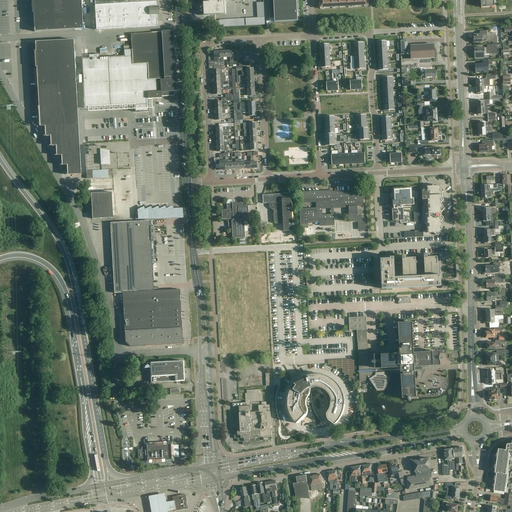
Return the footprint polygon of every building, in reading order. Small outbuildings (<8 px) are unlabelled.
[(30,0),(31,12),(33,12),(34,32),(35,32),(83,29),(81,0),(30,0)] [(94,0),(96,30),(131,28),(157,27),(156,14),(155,14),(154,9),(156,9),(155,2),(154,0),(94,0)] [(209,0),(210,2),(209,2),(206,2),(204,2),(204,16),(211,15),(225,15),(225,2),(245,1),(244,0),(209,0)] [(269,0),(270,18),(275,18),(275,22),(298,21),(297,11),(300,11),(299,11),(298,0),(269,0)] [(336,0),(319,0),(320,8),(336,7),(336,0)] [(257,3),(258,18),(219,20),(220,27),(265,25),(264,2),(257,3)] [(131,34),(131,45),(132,49),(133,64),(148,63),(149,80),(160,79),(161,92),(176,91),(175,79),(172,31),(160,32),(131,34)] [(474,43),(482,42),(482,39),(487,39),(487,31),(481,31),(481,34),(474,34),(474,43)] [(81,174),(74,59),(73,40),(35,42),(40,126),(45,126),(45,136),(50,136),(51,146),(56,146),(56,156),(61,155),(62,165),(67,165),(67,175),(81,174)] [(435,58),(434,45),(411,46),(411,47),(408,47),(408,41),(401,41),(402,69),(433,67),(432,58),(435,58)] [(484,48),(474,48),(475,55),(476,57),(476,59),(485,58),(485,54),(497,54),(496,44),(487,45),(487,48),(484,48)] [(162,98),(161,93),(161,92),(160,79),(149,80),(148,63),(133,64),(132,49),(131,45),(123,46),(124,56),(99,57),(99,54),(88,55),(89,58),(82,58),(82,66),(84,108),(108,107),(116,107),(134,106),(134,108),(135,112),(149,112),(148,104),(148,99),(162,98)] [(483,65),(478,65),(475,65),(476,72),(480,71),(480,73),(484,72),(484,68),(489,67),(489,64),(492,64),(492,61),(495,61),(495,60),(488,60),(488,61),(483,62),(483,65)] [(213,70),(214,76),(223,76),(222,70),(224,70),(224,66),(221,66),(217,66),(217,70),(213,70)] [(476,86),(476,87),(486,86),(490,86),(489,80),(490,80),(490,79),(495,79),(495,75),(486,76),(486,79),(476,80),(476,83),(475,83),(475,86),(476,86)] [(407,79),(402,79),(403,87),(411,86),(410,81),(407,82),(407,79)] [(424,96),(436,95),(436,94),(437,94),(437,92),(436,92),(436,88),(425,89),(425,86),(415,86),(415,92),(424,92),(424,93),(424,95),(424,96)] [(486,86),(476,87),(477,94),(478,95),(480,95),(480,93),(484,93),(484,89),(486,89),(486,86)] [(477,104),(478,108),(487,107),(487,104),(490,104),(489,101),(502,100),(502,96),(493,97),(487,97),(487,100),(484,100),(484,101),(477,101),(477,102),(476,102),(476,105),(477,104)] [(487,107),(478,108),(478,114),(479,116),(481,115),(481,114),(488,114),(487,107)] [(493,128),(479,129),(479,136),(480,136),(482,136),(482,135),(486,135),(486,131),(493,131),(493,128)] [(487,141),(487,145),(479,145),(480,152),(481,152),(481,153),(485,153),(485,152),(488,151),(488,150),(492,150),(492,146),(493,146),(493,141),(487,141)] [(227,145),(224,145),(217,146),(218,152),(224,151),(224,154),(230,153),(230,151),(227,151),(227,145)] [(108,170),(113,170),(118,170),(117,153),(109,153),(109,152),(101,150),(100,146),(88,146),(88,147),(85,147),(86,179),(108,178),(108,170)] [(440,151),(440,147),(424,148),(424,155),(432,155),(432,158),(437,158),(437,155),(440,155),(440,154),(441,154),(441,151),(440,151)] [(511,184),(510,184),(510,180),(510,175),(504,176),(504,180),(503,180),(504,185),(508,185),(508,193),(511,193),(511,184)] [(280,180),(271,180),(271,190),(280,191),(280,180)] [(440,191),(440,189),(440,186),(427,186),(428,190),(426,190),(424,189),(422,191),(423,206),(422,207),(422,220),(423,220),(424,224),(427,224),(427,223),(428,223),(428,224),(442,223),(441,223),(440,218),(442,218),(442,216),(442,214),(441,208),(443,208),(443,204),(441,204),(441,199),(442,199),(442,195),(442,193),(442,191),(440,191)] [(392,206),(394,206),(403,205),(414,205),(414,198),(412,198),(412,187),(394,188),(394,199),(392,199),(392,206)] [(325,191),(325,192),(322,192),(322,191),(322,192),(301,193),(302,202),(302,201),(307,200),(308,202),(316,201),(316,208),(300,209),(301,226),(308,226),(308,222),(315,222),(315,220),(320,220),(320,225),(324,225),(325,225),(330,225),(330,223),(334,223),(334,225),(335,225),(334,215),(323,216),(322,206),(331,206),(331,208),(332,208),(331,206),(334,206),(334,207),(343,207),(343,208),(343,207),(349,207),(350,222),(358,222),(358,230),(368,230),(368,224),(365,224),(365,220),(362,220),(362,216),(361,216),(361,210),(358,210),(357,206),(364,206),(363,191),(354,191),(354,194),(351,194),(351,195),(350,195),(350,191),(333,192),(333,190),(325,191)] [(91,193),(92,219),(93,219),(113,218),(111,192),(91,193)] [(491,192),(482,192),(482,199),(483,199),(483,200),(485,200),(485,199),(486,199),(487,199),(491,198),(491,192)] [(264,204),(269,204),(269,207),(274,211),(274,223),(275,224),(284,223),(284,231),(293,231),(292,198),(288,198),(288,193),(263,195),(264,204)] [(243,203),(235,203),(227,204),(227,210),(222,210),(223,220),(228,219),(229,227),(232,227),(233,238),(245,238),(244,216),(249,215),(248,206),(243,206),(243,203)] [(421,204),(417,204),(418,212),(414,213),(414,222),(422,222),(421,204)] [(393,221),(396,221),(396,222),(397,222),(398,222),(399,222),(399,221),(400,221),(400,223),(407,223),(407,216),(404,216),(404,208),(403,208),(403,205),(394,206),(395,209),(392,209),(393,221)] [(138,218),(138,219),(183,218),(183,216),(183,208),(173,208),(172,206),(169,207),(166,209),(165,206),(162,207),(159,209),(157,206),(155,208),(152,209),(150,206),(147,208),(145,209),(143,207),(141,208),(137,210),(138,218)] [(490,214),(483,215),(483,221),(484,221),(484,222),(486,222),(486,221),(487,221),(488,221),(492,221),(492,214),(490,214)] [(122,293),(123,308),(125,342),(130,347),(182,344),(179,290),(173,290),(159,290),(158,287),(153,287),(150,221),(110,223),(114,293),(122,293)] [(495,236),(491,236),(484,236),(484,243),(485,243),(485,244),(488,244),(488,243),(491,243),(492,243),(494,241),(494,239),(495,239),(495,236)] [(485,258),(493,258),(493,255),(494,255),(494,250),(491,251),(491,250),(490,250),(489,250),(485,250),(485,258)] [(381,260),(382,280),(380,280),(380,286),(382,286),(383,289),(392,288),(392,286),(410,285),(412,286),(413,286),(414,287),(416,287),(417,287),(418,288),(420,288),(421,287),(423,287),(424,287),(425,286),(426,286),(426,287),(439,286),(439,279),(440,279),(440,261),(438,262),(437,257),(428,257),(428,256),(424,256),(425,276),(417,276),(416,258),(406,258),(406,257),(403,257),(403,266),(395,267),(394,257),(391,257),(391,259),(381,260)] [(499,272),(499,269),(499,263),(493,263),(493,266),(485,266),(486,273),(490,273),(490,274),(493,274),(494,273),(499,272)] [(227,283),(236,282),(235,274),(227,275),(227,283)] [(505,277),(499,277),(491,278),(491,281),(486,281),(487,287),(491,287),(491,288),(494,288),(494,287),(495,287),(495,283),(505,283),(505,277)] [(487,301),(496,300),(495,298),(498,297),(498,292),(495,292),(495,293),(487,294),(487,301)] [(250,338),(272,337),(270,308),(248,309),(248,316),(240,316),(240,322),(235,322),(235,328),(229,328),(229,333),(235,332),(235,336),(250,335),(250,338)] [(501,316),(486,317),(487,319),(486,319),(487,322),(487,323),(491,323),(491,328),(497,327),(497,322),(495,322),(495,319),(502,319),(501,316)] [(369,356),(368,342),(366,317),(349,318),(350,330),(357,330),(358,353),(360,353),(361,370),(359,370),(358,370),(358,371),(358,372),(358,373),(359,373),(361,373),(362,380),(369,379),(375,388),(377,391),(385,391),(394,373),(401,373),(402,399),(408,398),(408,400),(409,400),(409,401),(410,401),(411,401),(411,400),(411,399),(411,398),(413,398),(413,397),(414,397),(416,395),(416,394),(417,394),(416,371),(419,371),(422,371),(422,367),(437,366),(438,365),(440,363),(440,362),(441,362),(441,360),(442,360),(443,360),(443,359),(444,359),(444,358),(443,357),(442,357),(441,357),(440,355),(440,354),(438,352),(436,352),(436,351),(420,352),(420,348),(414,348),(413,326),(412,326),(412,323),(409,323),(409,322),(407,322),(407,321),(407,320),(406,320),(406,319),(405,319),(405,320),(404,320),(404,321),(404,323),(403,323),(399,323),(399,327),(400,353),(378,354),(378,355),(369,356)] [(499,333),(499,330),(499,327),(494,328),(494,330),(490,330),(490,332),(486,332),(486,335),(485,335),(485,337),(486,338),(496,338),(496,334),(495,334),(495,333),(499,333)] [(501,340),(500,340),(495,340),(495,343),(487,343),(487,346),(486,346),(486,349),(487,349),(496,349),(496,346),(501,345),(501,340)] [(507,350),(502,350),(497,351),(497,353),(486,354),(487,360),(499,359),(499,356),(502,356),(502,354),(508,353),(507,350)] [(177,384),(179,384),(180,384),(180,382),(183,381),(184,380),(183,361),(160,362),(150,363),(149,363),(150,382),(151,383),(160,383),(177,382),(177,384)] [(337,384),(334,381),(330,378),(325,376),(319,374),(314,374),(308,375),(303,377),(304,379),(299,381),(295,384),(292,388),(290,392),(288,397),(288,402),(288,406),(289,411),(290,415),(293,420),(297,424),(303,417),(303,418),(304,418),(305,418),(305,417),(306,417),(306,416),(306,415),(305,415),(306,414),(306,413),(307,412),(307,409),(307,407),(306,405),(306,400),(307,398),(308,396),(309,395),(310,394),(311,389),(312,388),(313,388),(315,388),(317,388),(320,388),(320,390),(320,392),(321,393),(322,394),(323,395),(324,395),(324,396),(326,398),(327,400),(327,403),(327,405),(326,408),(325,412),(326,414),(327,416),(327,418),(329,419),(330,420),(331,422),(335,424),(339,420),(342,415),(344,410),(345,405),(345,400),(344,396),(342,391),(340,387),(337,384)] [(503,377),(488,378),(488,385),(489,385),(492,385),(492,384),(496,384),(495,380),(503,380),(503,377)] [(489,398),(489,400),(489,401),(490,401),(490,402),(491,402),(492,402),(492,401),(493,401),(493,400),(498,400),(498,397),(500,397),(500,388),(497,388),(497,390),(494,390),(494,391),(488,392),(489,398)] [(233,407),(239,406),(240,410),(236,410),(237,413),(240,413),(241,429),(237,429),(238,432),(234,432),(235,439),(238,439),(238,442),(245,442),(245,445),(250,444),(250,441),(256,441),(256,438),(264,437),(264,440),(269,440),(269,437),(272,437),(270,405),(267,405),(267,402),(263,402),(263,392),(261,392),(261,389),(246,390),(247,393),(245,393),(246,403),(233,403),(233,407)] [(159,444),(146,445),(146,448),(146,455),(146,461),(172,460),(172,458),(179,457),(178,445),(171,445),(171,443),(166,444),(166,442),(158,443),(159,444)] [(511,443),(507,444),(506,450),(498,449),(498,451),(497,451),(496,459),(497,459),(497,463),(495,463),(494,471),(495,471),(495,473),(496,473),(496,475),(495,474),(494,483),(495,483),(495,484),(494,484),(493,488),(494,489),(494,491),(505,492),(507,474),(506,474),(509,451),(511,451),(511,442),(511,443)] [(141,449),(138,449),(138,459),(143,459),(143,455),(146,455),(146,448),(145,448),(143,447),(141,447),(141,449)] [(455,458),(454,448),(444,450),(445,460),(447,460),(448,465),(446,465),(444,463),(442,465),(443,476),(450,475),(450,470),(455,470),(455,459),(455,458)] [(415,472),(416,475),(407,477),(408,480),(407,480),(409,490),(434,485),(432,476),(431,476),(430,470),(431,469),(429,458),(413,461),(415,472)] [(390,475),(395,474),(396,479),(403,478),(402,472),(399,472),(398,467),(397,467),(396,464),(393,465),(392,465),(392,463),(391,463),(389,463),(389,464),(387,464),(390,475)] [(371,474),(372,464),(362,465),(362,476),(362,478),(361,478),(361,484),(365,484),(364,478),(363,478),(363,476),(371,474)] [(315,475),(317,484),(319,484),(320,490),(320,491),(323,491),(323,490),(326,489),(325,483),(322,483),(321,474),(315,475)] [(306,475),(296,477),(298,484),(294,485),(296,498),(301,498),(311,499),(306,475)] [(264,503),(267,503),(266,495),(264,493),(263,483),(257,483),(259,494),(263,493),(264,503)] [(259,503),(259,500),(258,496),(258,493),(257,493),(256,485),(254,486),(253,485),(252,485),(252,486),(251,486),(252,495),(255,494),(255,497),(254,497),(255,504),(259,503)] [(452,489),(451,493),(460,494),(461,491),(460,491),(461,487),(452,486),(452,485),(448,486),(448,489),(452,489)] [(250,506),(249,501),(249,497),(248,498),(248,496),(246,487),(244,487),(243,487),(241,487),(241,488),(240,488),(242,496),(245,496),(245,498),(244,498),(245,507),(250,506)] [(372,488),(361,487),(360,496),(371,497),(372,488)] [(431,491),(421,492),(422,498),(425,500),(431,501),(431,499),(431,493),(431,491)] [(511,502),(511,493),(511,494),(505,493),(504,499),(498,498),(499,497),(491,496),(491,497),(490,497),(490,499),(490,500),(490,501),(501,503),(500,504),(504,504),(503,505),(511,506),(511,502)] [(175,511),(173,501),(169,502),(166,502),(166,499),(165,494),(148,496),(149,503),(151,511),(168,511),(169,511),(175,511)] [(188,509),(186,499),(185,495),(172,497),(173,501),(175,511),(188,509)] [(448,507),(448,511),(453,511),(456,511),(457,511),(458,511),(458,509),(457,508),(458,505),(447,503),(447,502),(443,502),(443,506),(448,507)]
